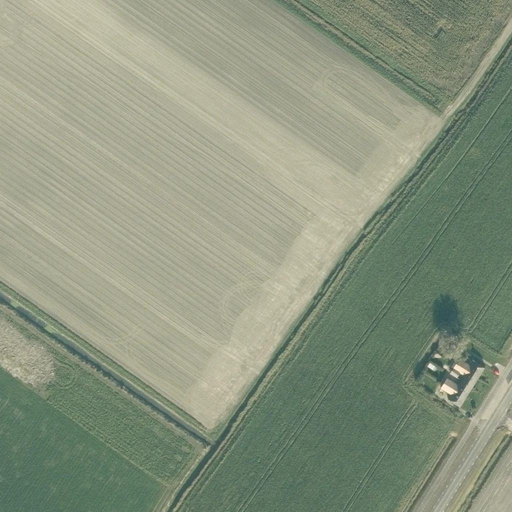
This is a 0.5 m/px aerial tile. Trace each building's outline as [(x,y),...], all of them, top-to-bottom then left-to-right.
[(450,343),(449,343),(448,343),(448,344),(447,344),(447,345),(446,345),(446,346),(446,347),(446,348),(446,349),(447,350),(448,351),(449,351),(450,351),(451,351),(452,351),(452,350),(453,350),(453,349),(454,349),(454,348),(454,347),(454,346),(453,345),(452,344),(451,343),(450,343)] [(472,360),(469,365),(458,359),(456,364),(478,378),(484,368),(472,360)] [(437,367),(430,362),(427,366),(434,370),(437,367)] [(456,364),(452,369),(463,375),(460,380),(472,387),(478,378),(456,364)] [(460,380),(457,385),(446,379),(443,383),(465,397),(472,387),(460,380)] [(440,388),(450,395),(447,400),(459,407),(465,397),(443,383),(440,388)]
